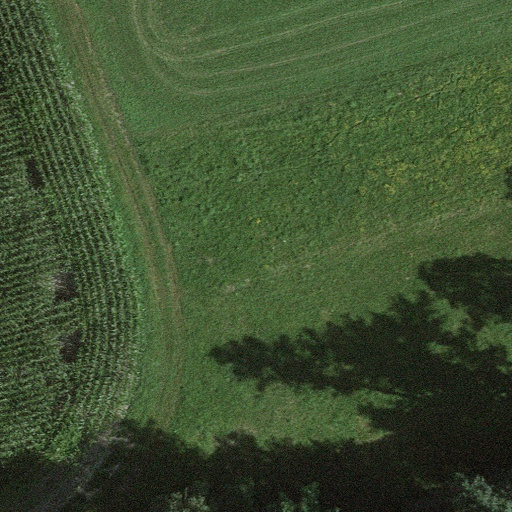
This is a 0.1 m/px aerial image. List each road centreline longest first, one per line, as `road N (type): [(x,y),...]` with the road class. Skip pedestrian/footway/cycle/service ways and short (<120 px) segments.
road 1 (track): [(511,451),(79,0)]
road 2 (track): [(84,511),(131,455),(157,394),(157,327),(41,0)]
